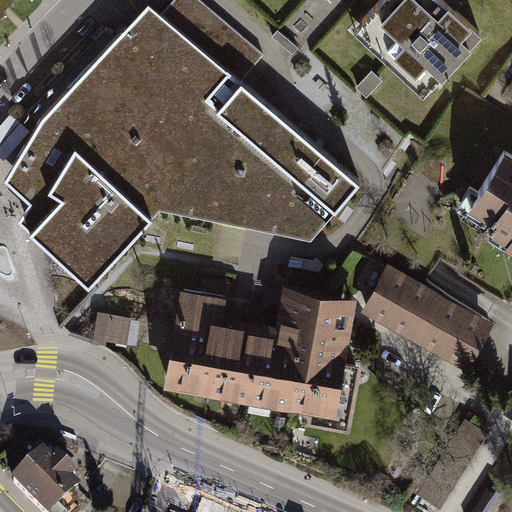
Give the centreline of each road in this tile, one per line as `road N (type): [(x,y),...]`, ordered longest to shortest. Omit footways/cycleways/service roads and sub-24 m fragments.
road 1 (secondary): [(329,511),(168,441),(79,380),(26,372),(0,378)]
road 2 (residential): [(0,89),(82,0)]
